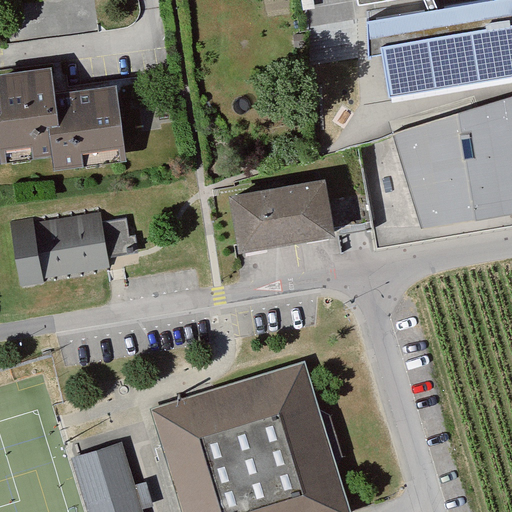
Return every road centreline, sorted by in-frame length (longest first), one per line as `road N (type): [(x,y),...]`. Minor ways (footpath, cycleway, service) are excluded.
road 1 (residential): [(0,330),(363,274)]
road 2 (residential): [(363,274),(436,511)]
road 3 (residential): [(363,274),(511,248)]
